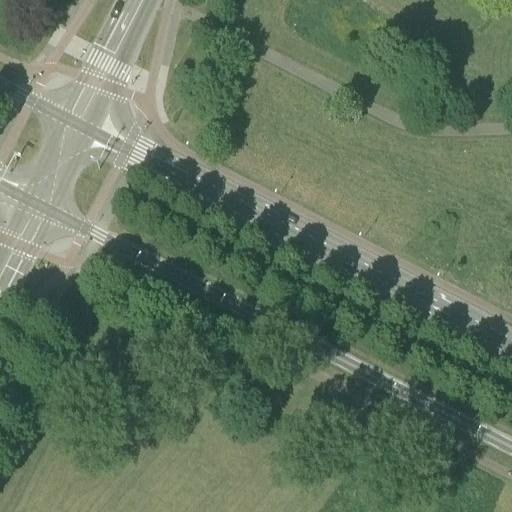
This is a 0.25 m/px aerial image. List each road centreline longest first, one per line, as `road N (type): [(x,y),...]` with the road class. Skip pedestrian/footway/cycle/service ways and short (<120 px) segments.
road 1 (primary): [(37,204),(511,447)]
road 2 (primary): [(511,349),(76,125)]
road 3 (tertiary): [(140,0),(76,125)]
